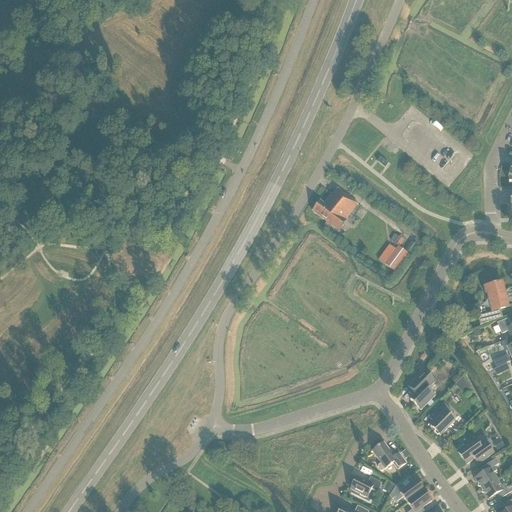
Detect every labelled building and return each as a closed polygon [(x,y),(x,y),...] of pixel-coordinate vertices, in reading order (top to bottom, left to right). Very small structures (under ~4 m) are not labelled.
[(385,168),(388,164),(381,158),(377,162),(385,168)] [(358,205),(337,189),(333,195),(331,194),(324,204),(320,201),(312,212),(338,231),(358,205)] [(411,234),(413,230),(405,225),(403,229),(411,234)] [(399,247),(404,241),(398,236),(393,243),(399,247)] [(411,254),(417,246),(411,242),(405,250),(411,254)] [(395,273),(408,255),(398,247),(385,265),(395,273)] [(508,308),(502,283),(483,287),(485,294),(487,293),(492,312),(508,308)] [(511,338),(511,337),(511,325),(511,326),(508,319),(497,324),(501,335),(508,332),(511,338)] [(440,361),(443,354),(436,350),(432,357),(440,361)] [(420,411),(435,397),(428,390),(435,383),(424,372),(409,387),(416,394),(410,400),(420,411)] [(463,376),(456,382),(464,392),(471,387),(463,376)] [(440,437),(454,423),(448,416),(452,412),(444,404),(433,415),(438,419),(430,427),(440,437)] [(480,447),(474,439),(464,447),(463,444),(456,449),(467,465),(474,460),(478,465),(494,453),(486,443),(480,447)] [(394,458),(383,444),(368,455),(369,455),(372,452),(381,464),(378,466),(377,467),(381,472),(382,472),(393,464),(397,470),(406,464),(399,454),(394,458)] [(481,490),(496,480),(492,474),(496,471),(494,467),(498,465),(495,460),(482,468),(485,473),(474,479),(481,490)] [(367,484),(356,478),(350,489),(367,498),(371,490),(377,493),(382,484),(370,478),(367,484)] [(496,480),(481,490),(488,501),(498,494),(501,499),(511,492),(511,485),(507,488),(504,485),(500,487),(496,480)] [(407,504),(424,492),(416,482),(405,490),(400,483),(396,487),(390,496),(392,500),(394,498),(397,502),(403,498),(407,504)] [(424,492),(407,504),(412,510),(409,511),(421,511),(420,510),(431,502),(424,492)]
